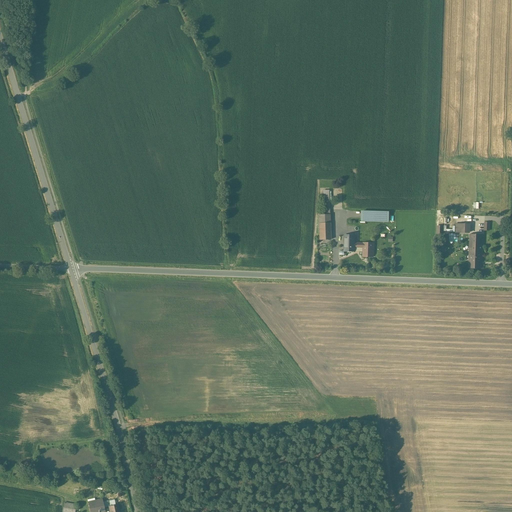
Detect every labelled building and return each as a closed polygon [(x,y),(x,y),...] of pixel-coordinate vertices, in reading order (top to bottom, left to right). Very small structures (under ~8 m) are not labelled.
[(329,190),(323,191),(324,215),(318,215),(319,240),(331,239),(329,190)] [(468,224),(456,224),(456,232),(469,233),(469,224),(468,224)] [(374,243),(363,243),(355,243),(355,236),(345,235),(344,251),(355,251),(355,247),(363,247),(363,256),(373,257),(374,243)] [(482,235),(470,235),(469,268),(481,268),(482,235)] [(102,499),(88,502),(90,511),(103,511),(105,511),(102,499)] [(74,511),(76,505),(64,502),(62,511),(74,511)]
